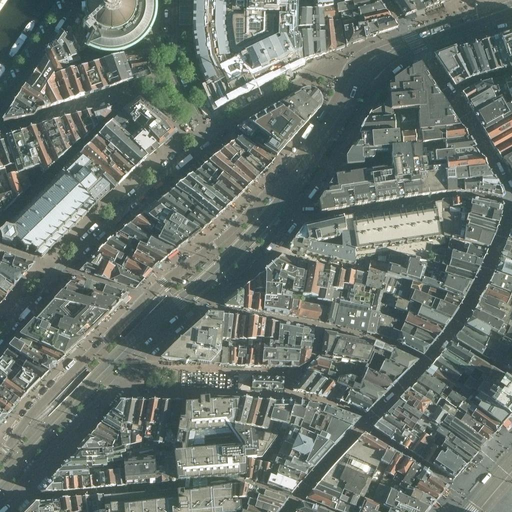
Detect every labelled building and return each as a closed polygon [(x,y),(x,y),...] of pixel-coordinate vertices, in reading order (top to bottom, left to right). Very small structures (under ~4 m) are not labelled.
[(40,0),(30,16),(41,24),(56,0),(40,0)] [(157,8),(156,8),(157,0),(85,0),(85,1),(84,4),(84,5),(84,7),(84,9),(84,11),(84,13),(84,14),(85,16),(86,18),(86,19),(87,21),(89,23),(90,25),(92,27),(94,28),(95,29),(93,34),(92,34),(88,42),(89,42),(86,47),(92,50),(94,51),(96,52),(99,53),(103,53),(105,54),(109,54),(109,55),(111,55),(115,55),(119,54),(121,54),(125,53),(128,51),(130,50),(133,49),(137,47),(138,46),(139,45),(142,42),(144,41),(146,38),(148,36),(150,33),(151,31),(153,28),(154,27),(154,25),(155,22),(156,20),(156,19),(157,16),(157,14),(157,11),(157,9),(157,8)] [(299,42),(298,38),(296,38),(296,0),(192,0),(192,28),(197,28),(196,31),(192,32),(192,33),(196,62),(197,65),(198,68),(206,83),(211,81),(213,84),(224,80),(231,96),(302,62),(299,42)] [(301,0),(300,8),(311,8),(311,5),(311,2),(310,0),(301,0)] [(337,5),(335,0),(343,0),(344,2),(341,2),(341,4),(348,3),(353,1),(358,0),(310,0),(311,2),(315,2),(315,5),(311,5),(311,8),(311,10),(321,9),(335,5),(337,5)] [(357,9),(379,4),(376,0),(358,0),(353,1),(354,6),(349,7),(348,3),(341,4),(337,5),(339,14),(352,11),(357,9)] [(415,13),(409,0),(393,0),(405,17),(415,13)] [(424,9),(419,0),(409,0),(415,13),(424,9)] [(445,2),(443,0),(419,0),(424,9),(433,6),(445,2)] [(351,20),(385,11),(379,4),(357,9),(358,14),(353,15),(352,11),(339,14),(340,18),(341,22),(351,20)] [(335,51),(330,23),(330,21),(338,20),(335,5),(321,9),(322,23),(322,24),(325,54),(335,51)] [(325,54),(322,24),(322,23),(321,9),(311,10),(313,58),(325,54)] [(313,58),(311,10),(300,11),(297,29),(309,28),(309,32),(298,33),(297,33),(298,38),(299,42),(302,62),(313,58)] [(374,23),(390,19),(385,11),(351,20),(352,24),(358,23),(359,26),(364,25),(374,23)] [(397,29),(396,27),(390,19),(374,23),(378,35),(395,30),(397,29)] [(353,28),(352,24),(351,20),(341,22),(343,30),(353,28)] [(344,47),(339,22),(330,23),(335,51),(344,47)] [(378,35),(374,23),(364,25),(368,38),(378,35)] [(364,25),(359,26),(353,28),(358,42),(368,38),(364,25)] [(9,56),(8,57),(8,59),(9,61),(10,62),(11,62),(13,62),(14,62),(16,61),(33,36),(34,35),(35,33),(35,32),(35,31),(36,29),(36,28),(36,27),(35,26),(34,26),(32,27),(31,27),(30,28),(29,29),(28,30),(27,31),(9,56)] [(358,42),(353,28),(343,30),(346,46),(358,42)] [(77,54),(72,44),(63,32),(56,42),(52,47),(47,54),(47,55),(55,73),(82,64),(77,54)] [(511,34),(509,36),(508,36),(508,35),(506,36),(501,38),(500,38),(499,38),(508,69),(509,71),(511,77),(490,81),(494,90),(502,87),(507,86),(511,98),(511,34)] [(508,69),(499,38),(498,39),(480,43),(489,73),(499,71),(508,69)] [(489,73),(480,43),(469,46),(479,76),(489,73)] [(479,76),(469,46),(458,49),(471,78),(479,76)] [(471,78),(458,49),(454,50),(456,54),(450,57),(451,60),(450,60),(457,71),(448,76),(455,85),(457,85),(464,81),(471,78)] [(146,69),(149,50),(125,54),(123,55),(130,74),(146,69)] [(457,71),(450,60),(451,60),(450,57),(456,54),(454,50),(445,53),(435,57),(448,76),(457,71)] [(97,59),(95,53),(83,58),(87,63),(97,59)] [(130,74),(123,55),(111,58),(99,61),(109,88),(132,81),(130,74)] [(63,103),(53,76),(46,57),(45,57),(26,87),(43,98),(50,107),(63,103)] [(109,88),(99,61),(75,69),(85,96),(109,88)] [(0,80),(10,66),(9,65),(9,64),(8,64),(8,63),(7,63),(6,62),(5,62),(4,62),(4,63),(3,63),(0,66),(0,80)] [(402,132),(441,128),(460,127),(444,102),(438,91),(420,64),(408,70),(385,87),(389,94),(383,105),(372,111),(372,112),(367,120),(361,132),(360,135),(360,136),(359,136),(354,144),(354,145),(355,146),(354,147),(347,159),(348,165),(346,165),(346,167),(348,166),(348,175),(334,177),(323,194),(318,203),(320,214),(344,209),(343,208),(421,196),(419,174),(414,175),(411,145),(404,146),(402,132)] [(85,96),(75,69),(53,76),(63,103),(85,96)] [(150,75),(146,69),(130,74),(132,81),(150,75)] [(231,96),(224,80),(213,84),(213,85),(207,88),(215,106),(231,97),(230,97),(231,96)] [(467,103),(494,90),(490,81),(477,85),(462,94),(462,95),(467,103)] [(511,98),(507,86),(502,87),(506,96),(473,113),(480,124),(484,132),(511,116),(511,98)] [(50,107),(43,98),(26,87),(19,97),(40,111),(50,107)] [(473,113),(506,96),(502,87),(494,90),(467,103),(473,113)] [(303,126),(320,107),(321,106),(321,105),(321,104),(321,103),(321,102),(321,100),(320,99),(320,97),(319,96),(318,94),(317,93),(315,92),(313,91),(312,91),(310,90),(309,90),(307,90),(305,91),(304,91),(302,92),(278,105),(278,106),(303,126)] [(40,111),(19,97),(12,107),(21,113),(23,110),(34,117),(37,112),(40,111)] [(176,133),(167,122),(163,118),(139,99),(123,111),(158,148),(176,133)] [(97,126),(112,112),(109,106),(71,117),(81,140),(82,141),(97,126)] [(277,156),(303,126),(278,106),(277,106),(248,122),(271,139),(264,148),(277,156)] [(21,113),(12,107),(3,122),(33,117),(23,110),(21,113)] [(158,148),(123,111),(112,122),(130,140),(130,141),(147,157),(158,148)] [(490,142),(511,129),(511,116),(484,132),(490,142)] [(81,140),(71,117),(59,120),(71,148),(81,140)] [(71,148),(59,120),(36,127),(53,165),(71,148)] [(147,157),(130,141),(130,140),(112,122),(98,136),(79,155),(118,185),(134,169),(147,157)] [(271,139),(248,122),(238,129),(250,139),(264,148),(271,139)] [(53,165),(36,127),(26,131),(6,137),(17,175),(23,194),(31,186),(31,185),(30,186),(26,171),(40,167),(43,174),(42,175),(43,175),(53,165)] [(469,140),(465,134),(460,127),(441,128),(442,140),(445,140),(445,142),(469,140)] [(479,157),(437,161),(432,161),(432,168),(428,168),(426,157),(422,157),(421,144),(425,144),(445,142),(445,140),(442,140),(441,128),(402,132),(404,146),(411,145),(414,175),(419,174),(421,196),(429,195),(447,193),(456,192),(455,181),(462,181),(469,180),(475,180),(480,179),(481,187),(498,188),(493,179),(492,179),(486,168),(479,157)] [(495,151),(511,141),(511,129),(490,142),(495,151)] [(17,175),(6,137),(1,134),(0,134),(0,156),(2,161),(3,166),(8,178),(17,175)] [(254,148),(247,143),(241,138),(241,137),(234,142),(246,152),(249,155),(254,148)] [(474,149),(469,140),(445,142),(425,144),(426,153),(436,152),(474,149)] [(502,160),(511,154),(511,141),(495,151),(501,161),(502,160)] [(246,152),(234,142),(227,147),(240,159),(246,152)] [(259,176),(240,159),(227,147),(218,155),(251,184),(259,176)] [(273,160),(258,150),(254,148),(249,155),(266,169),(273,160)] [(479,157),(474,149),(436,152),(437,161),(479,157)] [(266,169),(249,155),(246,152),(240,159),(259,176),(266,169)] [(511,154),(502,160),(502,161),(502,162),(503,162),(507,167),(508,168),(506,169),(511,180),(511,154)] [(118,185),(79,155),(63,171),(96,204),(113,189),(113,190),(118,185)] [(251,184),(218,155),(208,163),(244,191),(251,184)] [(0,196),(12,192),(8,178),(3,166),(0,166),(0,161),(2,161),(0,156),(0,196)] [(244,191),(208,163),(200,169),(212,178),(236,198),(237,198),(244,191)] [(236,198),(212,178),(200,169),(192,176),(212,191),(230,205),(236,198)] [(82,218),(87,213),(88,214),(89,213),(88,212),(95,205),(96,206),(97,205),(96,204),(63,171),(55,179),(55,178),(48,185),(48,186),(43,191),(42,191),(41,192),(42,192),(37,197),(36,197),(35,198),(36,198),(30,203),(29,204),(24,210),(24,209),(23,210),(23,211),(18,216),(17,215),(16,216),(17,217),(10,223),(9,223),(9,224),(0,232),(0,242),(1,242),(1,243),(10,246),(11,245),(13,247),(15,248),(17,245),(23,250),(42,258),(42,257),(43,257),(42,257),(49,250),(50,250),(51,249),(50,249),(56,244),(57,243),(62,238),(63,237),(68,232),(69,232),(76,225),(76,224),(81,219),(81,220),(82,219),(82,218)] [(23,194),(17,175),(8,178),(12,192),(16,201),(23,194)] [(212,191),(192,176),(175,189),(194,202),(215,220),(223,212),(222,212),(230,205),(212,191)] [(501,197),(498,188),(481,187),(480,179),(475,180),(477,193),(501,198),(501,197)] [(471,192),(469,180),(462,181),(464,192),(471,192)] [(464,192),(462,181),(455,181),(456,192),(464,192)] [(215,220),(194,202),(175,189),(156,204),(156,205),(172,215),(201,232),(215,220)] [(0,202),(4,212),(16,201),(12,192),(0,196),(0,202)] [(498,224),(447,213),(447,207),(451,207),(452,199),(441,201),(441,203),(441,220),(446,240),(447,240),(463,241),(466,231),(493,237),(496,229),(498,224)] [(501,213),(471,209),(471,199),(461,199),(460,207),(451,207),(447,207),(447,213),(498,224),(501,213)] [(460,207),(461,199),(452,199),(451,207),(460,207)] [(502,207),(500,204),(486,202),(471,199),(471,209),(501,213),(502,207)] [(446,240),(441,220),(441,203),(343,218),(343,219),(344,234),(354,234),(355,257),(389,252),(430,262),(433,248),(447,248),(447,240),(446,240)] [(156,205),(143,215),(157,223),(164,227),(172,215),(156,205)] [(157,223),(143,215),(130,224),(130,225),(120,233),(136,242),(144,246),(151,237),(149,236),(157,223)] [(189,242),(201,232),(172,215),(164,227),(189,242)] [(344,234),(343,219),(343,218),(335,220),(334,220),(332,221),(332,220),(304,227),(298,234),(294,240),(326,247),(334,248),(336,240),(334,240),(335,235),(341,234),(344,234)] [(157,223),(149,236),(151,237),(177,250),(189,242),(164,227),(157,223)] [(488,247),(493,237),(466,231),(463,241),(488,248),(489,247),(488,247)] [(136,242),(120,233),(113,238),(125,245),(132,249),(136,242)] [(355,257),(354,234),(344,234),(341,234),(340,241),(336,240),(334,248),(326,247),(323,258),(355,265),(355,264),(355,257)] [(177,250),(151,237),(144,246),(167,258),(177,250)] [(120,254),(125,245),(113,238),(105,246),(120,254)] [(323,258),(326,247),(294,240),(289,247),(289,248),(289,249),(290,250),(323,258)] [(167,258),(144,246),(136,242),(132,249),(159,264),(167,258)] [(482,261),(487,251),(486,250),(460,244),(449,243),(448,253),(482,261)] [(159,264),(132,249),(125,245),(120,254),(151,271),(159,264)] [(120,254),(105,246),(97,254),(105,259),(112,262),(113,259),(115,257),(118,259),(120,254)] [(511,248),(506,246),(503,252),(511,255),(511,248)] [(482,261),(448,253),(438,251),(436,259),(449,261),(479,268),(482,261)] [(511,255),(503,252),(501,258),(511,262),(511,255)] [(12,268),(15,258),(4,254),(0,264),(12,268)] [(98,269),(105,259),(97,254),(89,264),(98,269)] [(151,271),(120,254),(118,259),(116,262),(114,261),(115,260),(113,259),(112,262),(117,265),(144,279),(151,271)] [(296,272),(298,263),(283,256),(277,262),(296,272)] [(414,281),(418,282),(429,284),(431,285),(463,300),(472,283),(472,282),(444,276),(434,273),(425,271),(426,265),(398,257),(389,257),(388,263),(389,263),(389,266),(387,265),(385,274),(403,278),(414,281)] [(27,272),(33,264),(15,258),(12,268),(26,272),(27,272)] [(511,262),(501,258),(498,264),(511,269),(511,262)] [(109,281),(116,268),(115,267),(117,265),(112,262),(105,259),(98,269),(94,276),(109,281)] [(479,268),(449,261),(436,259),(434,259),(433,266),(435,266),(440,267),(475,275),(479,268)] [(302,296),(308,265),(298,263),(296,272),(277,262),(265,273),(266,274),(264,292),(255,291),(253,291),(253,297),(244,296),(243,309),(252,311),(263,313),(275,314),(288,316),(290,308),(291,297),(292,295),(302,296)] [(385,274),(387,265),(370,262),(368,270),(381,273),(385,274)] [(0,276),(14,287),(26,272),(0,264),(0,276)] [(94,276),(98,269),(89,264),(81,272),(94,276)] [(511,269),(498,264),(494,272),(511,278),(511,269)] [(144,279),(117,265),(115,267),(116,268),(109,281),(135,289),(144,279)] [(332,293),(332,289),(336,271),(308,265),(302,296),(301,299),(300,308),(298,318),(301,319),(301,318),(305,319),(312,321),(312,320),(316,321),(319,322),(325,324),(329,308),(329,304),(332,293)] [(434,273),(435,266),(433,266),(427,265),(426,265),(425,271),(434,273)] [(475,275),(440,267),(439,270),(445,272),(444,276),(472,282),(472,283),(475,275)] [(379,292),(381,285),(383,275),(403,280),(403,278),(385,274),(381,273),(368,270),(367,275),(364,288),(376,292),(379,292)] [(342,288),(345,272),(336,271),(332,289),(342,291),(342,288)] [(352,291),(356,272),(346,271),(345,272),(342,288),(348,290),(352,291)] [(367,333),(376,292),(364,288),(367,275),(356,272),(352,291),(348,290),(346,298),(340,297),(338,308),(334,325),(334,326),(335,326),(337,326),(338,327),(338,326),(342,327),(342,328),(342,327),(344,328),(345,328),(346,328),(348,329),(347,329),(348,329),(348,328),(352,329),(352,330),(353,330),(355,330),(356,331),(356,330),(357,331),(357,330),(358,331),(359,331),(363,332),(364,332),(366,332),(366,333),(367,333)] [(511,278),(494,272),(492,279),(487,287),(511,297),(511,278)] [(264,292),(266,274),(265,273),(256,280),(255,291),(264,292)] [(457,310),(425,294),(412,290),(401,287),(403,280),(383,275),(381,285),(384,285),(383,293),(384,294),(394,297),(410,301),(425,308),(450,319),(457,310)] [(0,292),(6,296),(14,287),(0,276),(0,292)] [(84,288),(86,281),(76,277),(70,283),(84,288)] [(95,294),(97,285),(86,281),(84,288),(82,294),(86,295),(86,292),(95,294)] [(253,291),(254,281),(243,289),(244,291),(244,296),(253,297),(253,291)] [(463,300),(431,285),(429,284),(427,291),(416,288),(418,282),(414,281),(412,290),(425,294),(457,310),(463,300)] [(82,294),(84,288),(70,283),(61,293),(85,299),(86,295),(82,294)] [(102,296),(105,288),(97,285),(95,294),(102,296)] [(511,297),(487,287),(482,296),(501,304),(511,309),(511,297)] [(127,296),(106,288),(105,288),(102,296),(121,302),(127,296)] [(243,309),(244,296),(244,291),(243,289),(243,288),(227,300),(224,303),(225,306),(243,309)] [(104,320),(108,315),(109,315),(110,314),(114,309),(121,302),(102,296),(95,294),(86,292),(86,295),(85,299),(61,293),(45,311),(43,313),(34,322),(34,323),(51,329),(60,332),(83,340),(86,337),(88,335),(101,322),(103,319),(104,320)] [(375,335),(379,313),(380,308),(381,308),(384,294),(383,293),(379,292),(376,292),(367,333),(368,333),(373,334),(373,335),(375,335)] [(334,325),(338,308),(340,297),(341,295),(332,293),(329,304),(329,308),(325,324),(333,326),(334,326),(334,325)] [(501,304),(482,296),(479,304),(497,312),(501,304)] [(300,308),(301,299),(291,297),(290,308),(288,316),(291,317),(291,316),(297,317),(297,318),(298,318),(300,308)] [(450,319),(425,308),(410,301),(394,297),(393,300),(397,301),(395,309),(392,309),(391,311),(443,329),(450,319)] [(511,309),(501,304),(497,312),(479,304),(476,308),(476,310),(475,310),(511,328),(511,309)] [(390,340),(394,322),(383,318),(384,317),(385,317),(386,312),(387,312),(388,310),(381,308),(380,308),(379,313),(375,335),(383,337),(390,340)] [(443,329),(391,311),(388,310),(387,312),(386,312),(385,317),(384,317),(383,318),(394,322),(437,337),(437,336),(442,330),(443,329)] [(511,328),(475,310),(469,319),(511,341),(511,328)] [(222,342),(224,315),(223,315),(209,313),(209,314),(208,314),(182,339),(181,339),(180,339),(179,341),(179,342),(165,357),(165,360),(183,362),(186,365),(187,363),(210,366),(211,364),(219,365),(219,366),(228,366),(230,347),(230,345),(222,344),(222,342)] [(230,343),(231,340),(233,316),(224,315),(222,342),(230,343)] [(239,341),(241,317),(240,317),(233,316),(231,340),(239,341)] [(247,340),(249,318),(248,318),(246,318),(247,318),(246,318),(241,317),(242,317),(241,317),(239,341),(239,343),(246,344),(247,340)] [(256,341),(258,319),(257,319),(257,320),(256,319),(255,319),(251,319),(251,318),(251,319),(249,318),(247,340),(256,341)] [(264,341),(266,321),(265,321),(260,321),(260,320),(258,319),(256,341),(264,341)] [(511,341),(469,319),(464,327),(498,346),(501,348),(511,353),(511,341)] [(277,342),(278,336),(279,323),(266,321),(264,341),(277,342)] [(437,337),(394,322),(390,340),(393,342),(393,341),(396,342),(399,335),(430,346),(437,337)] [(83,340),(60,332),(58,335),(50,332),(51,329),(34,323),(21,337),(64,357),(66,355),(66,356),(66,355),(67,354),(68,354),(69,353),(70,352),(70,351),(71,350),(72,351),(76,347),(76,346),(77,345),(77,346),(77,345),(78,344),(79,344),(79,343),(80,343),(81,342),(82,341),(81,341),(83,340)] [(302,336),(303,328),(301,327),(301,328),(294,326),(292,325),(291,325),(283,324),(284,324),(279,323),(278,336),(283,337),(289,338),(291,338),(291,340),(301,342),(302,336)] [(498,346),(464,327),(459,334),(483,347),(484,346),(495,352),(498,346)] [(314,330),(303,328),(302,336),(313,337),(314,330)] [(406,372),(414,364),(416,362),(401,355),(393,351),(393,350),(392,350),(390,349),(386,347),(386,348),(383,346),(375,343),(341,336),(337,336),(337,335),(336,335),(324,333),(322,352),(321,356),(329,358),(328,362),(329,362),(325,378),(328,379),(336,382),(334,386),(343,389),(351,393),(358,396),(375,403),(376,403),(396,382),(406,372)] [(483,347),(459,334),(456,338),(457,341),(481,355),(490,360),(495,352),(484,346),(483,347)] [(430,346),(399,335),(396,342),(397,343),(400,344),(405,347),(406,347),(407,348),(415,352),(422,355),(422,356),(423,356),(423,355),(429,347),(430,346)] [(297,369),(299,350),(311,351),(312,345),(312,343),(301,342),(291,340),(291,338),(289,338),(289,339),(287,339),(286,340),(282,340),(283,337),(278,336),(277,342),(264,341),(263,346),(262,367),(297,369)] [(64,357),(21,337),(20,338),(21,338),(18,341),(17,341),(16,342),(56,364),(65,357),(64,357)] [(56,364),(16,342),(12,347),(11,349),(10,349),(48,372),(49,372),(48,372),(50,370),(56,364)] [(244,367),(246,348),(246,344),(239,343),(238,348),(237,366),(240,366),(244,367)] [(473,357),(451,344),(445,351),(446,351),(467,365),(473,357)] [(262,367),(263,346),(255,346),(255,349),(253,367),(257,367),(261,367),(262,367)] [(493,362),(501,348),(498,346),(495,352),(490,360),(493,362)] [(237,366),(238,348),(230,347),(228,366),(236,366),(237,366)] [(253,367),(255,349),(246,348),(244,367),(245,367),(245,366),(250,367),(251,367),(251,366),(252,366),(252,367),(253,367)] [(511,353),(501,348),(493,362),(502,366),(505,368),(506,368),(511,372),(511,353)] [(40,381),(48,372),(10,349),(4,356),(20,368),(23,363),(28,366),(25,371),(40,381)] [(309,362),(310,354),(311,353),(311,351),(299,350),(297,369),(309,362)] [(439,359),(463,375),(469,379),(477,384),(483,376),(467,365),(446,351),(439,359)] [(25,371),(20,368),(4,356),(3,357),(3,358),(0,361),(0,375),(27,394),(28,393),(28,392),(30,391),(40,381),(25,371)] [(511,380),(505,377),(505,376),(501,373),(501,374),(492,369),(493,368),(489,366),(486,364),(486,365),(477,360),(478,360),(473,357),(467,365),(483,376),(477,384),(469,379),(464,385),(459,382),(463,375),(439,359),(432,367),(468,392),(469,390),(510,417),(511,417),(511,415),(511,380)] [(325,378),(329,362),(328,362),(319,360),(307,372),(318,376),(325,378)] [(470,393),(468,392),(432,367),(431,368),(432,368),(429,370),(430,370),(428,372),(426,374),(425,375),(447,389),(450,391),(453,386),(459,391),(456,395),(464,401),(470,393)] [(304,393),(318,376),(307,372),(292,390),(293,391),(294,391),(297,392),(300,392),(301,392),(304,393),(303,393),(304,393)] [(221,379),(217,379),(217,373),(205,373),(205,388),(221,388),(221,379)] [(27,394),(0,375),(0,386),(20,401),(27,394)] [(444,395),(447,389),(425,375),(417,383),(417,384),(446,404),(459,413),(459,412),(461,411),(466,402),(464,401),(456,395),(451,392),(448,397),(444,395)] [(318,395),(327,381),(318,376),(304,393),(305,393),(306,394),(306,393),(316,395),(318,395)] [(283,390),(283,379),(252,378),(252,388),(283,390)] [(326,398),(334,386),(336,382),(328,379),(327,381),(318,395),(317,396),(318,396),(324,397),(323,397),(324,397),(326,397),(326,398)] [(446,404),(417,384),(410,391),(440,412),(446,404)] [(20,401),(0,386),(0,398),(14,408),(20,401)] [(336,400),(343,389),(334,386),(326,398),(336,400)] [(344,404),(351,393),(343,389),(336,400),(344,404)] [(510,417),(469,390),(468,392),(470,393),(464,401),(466,402),(502,426),(506,430),(511,423),(508,419),(510,417)] [(440,412),(410,391),(401,400),(402,400),(400,401),(400,402),(439,430),(441,427),(447,416),(440,412)] [(352,406),(358,396),(351,393),(344,404),(350,406),(351,406),(352,406)] [(365,414),(375,403),(358,396),(352,406),(362,412),(365,414)] [(14,408),(0,398),(0,409),(8,415),(10,412),(14,408)] [(238,511),(239,505),(230,505),(231,497),(238,497),(239,497),(245,498),(247,492),(249,486),(248,486),(240,485),(231,485),(231,486),(230,486),(229,485),(213,485),(208,487),(208,488),(207,488),(207,482),(206,478),(238,478),(245,479),(247,460),(257,458),(272,435),(233,425),(234,420),(239,400),(237,401),(237,400),(232,400),(227,399),(222,399),(216,399),(206,399),(206,398),(205,398),(205,399),(202,399),(187,400),(187,401),(186,401),(183,401),(175,447),(174,453),(177,481),(180,481),(184,481),(184,480),(190,479),(190,478),(192,478),(192,483),(192,488),(174,490),(131,493),(116,494),(116,495),(103,496),(105,511),(238,511)] [(246,423),(251,401),(239,400),(234,420),(246,423)] [(143,444),(148,401),(137,402),(135,424),(135,430),(134,445),(143,444)] [(166,447),(171,401),(170,401),(167,401),(166,402),(162,401),(160,401),(149,401),(148,401),(143,444),(143,448),(154,449),(166,447)] [(175,447),(183,401),(171,401),(166,447),(175,447)] [(267,429),(269,421),(274,402),(274,401),(272,401),(272,402),(270,402),(268,402),(268,401),(266,401),(264,401),(263,401),(252,401),(251,401),(246,423),(267,429)] [(287,427),(295,402),(292,402),(292,401),(292,402),(289,402),(288,401),(288,402),(286,402),(285,401),(285,402),(279,402),(279,401),(278,401),(278,402),(277,402),(275,402),(274,402),(269,421),(287,427)] [(125,415),(126,402),(120,402),(113,410),(125,415)] [(135,424),(137,402),(126,402),(125,415),(123,433),(123,443),(123,446),(127,446),(134,445),(135,430),(130,430),(130,424),(135,424)] [(300,431),(307,407),(308,403),(307,403),(296,402),(295,402),(287,427),(292,428),(300,431)] [(466,446),(439,430),(400,402),(387,414),(408,428),(412,431),(416,433),(419,435),(420,433),(423,429),(439,439),(472,459),(477,454),(466,446)] [(502,426),(466,402),(461,411),(495,434),(502,426)] [(322,414),(326,407),(325,406),(323,406),(323,405),(322,405),(313,403),(312,403),(308,403),(307,407),(322,414)] [(493,435),(459,412),(459,413),(446,404),(440,412),(447,416),(486,443),(492,437),(493,435)] [(333,419),(337,411),(326,407),(322,414),(307,407),(300,431),(335,445),(351,427),(352,427),(333,419)] [(123,433),(125,415),(113,410),(102,423),(102,424),(123,433)] [(360,419),(337,411),(333,419),(352,427),(360,419)] [(408,428),(387,414),(381,421),(396,430),(401,433),(403,434),(408,428)] [(486,443),(447,416),(441,427),(467,444),(479,451),(486,443)] [(396,430),(381,421),(380,421),(376,426),(373,428),(376,430),(382,434),(383,434),(387,437),(388,438),(390,439),(396,430)] [(123,443),(123,433),(102,424),(90,438),(108,446),(114,439),(123,443)] [(332,448),(334,446),(335,445),(300,431),(292,428),(289,438),(279,454),(314,468),(315,467),(318,463),(319,463),(322,459),(326,455),(329,452),(329,451),(332,448)] [(401,446),(410,433),(412,431),(408,428),(403,434),(401,433),(395,442),(397,444),(401,446)] [(395,442),(401,433),(396,430),(390,439),(395,442)] [(409,451),(418,437),(415,435),(416,433),(412,431),(410,433),(401,446),(402,446),(403,447),(405,448),(408,450),(408,451),(409,451)] [(416,455),(429,435),(425,432),(423,435),(420,433),(419,435),(418,437),(409,451),(416,455)] [(387,448),(376,442),(374,441),(373,440),(365,434),(357,442),(356,443),(383,456),(387,448)] [(423,460),(436,439),(429,435),(416,455),(415,455),(423,460)] [(108,446),(90,438),(89,438),(81,448),(79,446),(77,449),(78,451),(120,446),(123,446),(123,443),(114,439),(108,446)] [(433,465),(441,452),(439,450),(443,444),(436,439),(423,460),(430,464),(432,465),(433,465)] [(379,485),(385,468),(379,465),(383,456),(356,443),(332,468),(320,482),(358,497),(360,498),(366,500),(369,491),(367,490),(369,485),(370,481),(379,485)] [(470,461),(443,444),(439,450),(441,452),(465,467),(469,470),(474,464),(470,461)] [(479,451),(467,444),(466,446),(477,454),(478,454),(479,451)] [(113,455),(113,452),(120,451),(120,446),(78,451),(70,460),(107,456),(113,455)] [(177,481),(174,453),(175,447),(166,447),(154,449),(123,456),(123,462),(125,485),(156,483),(167,482),(168,482),(177,481)] [(388,469),(396,453),(395,453),(388,449),(388,448),(387,448),(383,456),(379,465),(385,468),(388,469)] [(121,459),(121,454),(120,451),(113,452),(113,455),(107,456),(107,461),(121,459)] [(465,467),(441,452),(433,465),(453,480),(454,480),(465,467)] [(390,489),(394,482),(397,476),(405,459),(404,458),(399,455),(396,453),(388,469),(380,485),(390,489)] [(314,469),(314,468),(279,454),(275,465),(307,476),(308,476),(307,475),(313,469),(314,469)] [(87,467),(86,462),(92,461),(93,466),(102,465),(108,464),(107,461),(107,456),(70,460),(62,470),(87,467)] [(406,480),(414,464),(405,459),(397,476),(406,480)] [(266,485),(269,471),(268,471),(269,465),(255,462),(247,460),(245,479),(252,481),(256,482),(257,482),(258,482),(266,485)] [(117,486),(125,485),(123,462),(115,463),(117,486)] [(115,486),(112,463),(108,464),(102,465),(103,473),(105,487),(115,486)] [(307,476),(275,465),(269,463),(269,465),(268,471),(269,471),(301,483),(307,476)] [(416,482),(422,469),(421,468),(421,469),(414,465),(414,464),(406,480),(397,476),(394,482),(412,491),(416,482)] [(96,488),(94,474),(93,466),(87,467),(62,470),(53,479),(61,478),(76,476),(78,490),(96,488)] [(426,486),(431,475),(430,474),(423,469),(422,469),(416,482),(426,486)] [(269,471),(266,485),(276,489),(282,491),(283,491),(283,492),(284,492),(284,491),(290,494),(291,495),(291,494),(292,493),(295,489),(296,489),(296,488),(299,484),(300,484),(301,483),(269,471)] [(105,487),(103,473),(94,474),(96,488),(105,487)] [(447,487),(431,475),(426,486),(441,495),(447,487)] [(78,490),(76,476),(61,478),(62,491),(78,490)] [(62,491),(61,478),(53,479),(51,482),(47,478),(37,488),(41,492),(41,493),(62,491)] [(435,501),(412,491),(394,482),(390,489),(380,485),(379,485),(370,481),(369,485),(371,486),(369,491),(366,500),(393,511),(434,511),(437,509),(432,505),(435,501)] [(358,497),(320,482),(321,483),(316,488),(314,490),(313,490),(314,490),(313,491),(306,500),(312,502),(335,511),(340,499),(355,506),(358,497)] [(441,495),(426,486),(416,482),(412,491),(435,501),(441,495)] [(255,495),(257,488),(252,487),(250,486),(249,486),(247,492),(255,495)] [(263,497),(265,491),(257,488),(255,495),(263,497)] [(288,499),(280,496),(265,491),(263,497),(284,504),(288,499)] [(263,497),(255,495),(247,492),(245,498),(280,510),(280,509),(281,508),(281,507),(283,504),(283,505),(284,504),(263,497)] [(105,511),(103,496),(103,495),(91,497),(92,511),(105,511)] [(90,511),(89,497),(81,498),(82,511),(90,511)] [(280,510),(245,498),(239,497),(239,505),(246,507),(248,507),(263,511),(278,511),(279,510),(280,510)] [(82,511),(81,498),(72,499),(73,511),(82,511)] [(393,511),(366,500),(360,498),(354,511),(393,511)] [(73,511),(72,499),(70,499),(59,500),(60,511),(64,511),(66,511),(65,511),(73,511)] [(352,511),(355,506),(340,499),(335,511),(336,511),(338,511),(352,511)] [(20,511),(22,511),(30,504),(26,500),(17,509),(20,511)] [(65,511),(66,511),(64,511),(53,511),(52,501),(50,501),(46,502),(44,502),(45,502),(40,502),(37,503),(33,503),(31,503),(30,504),(22,511),(65,511)] [(325,511),(309,506),(309,505),(308,505),(304,504),(303,503),(302,504),(296,511),(325,511)]
